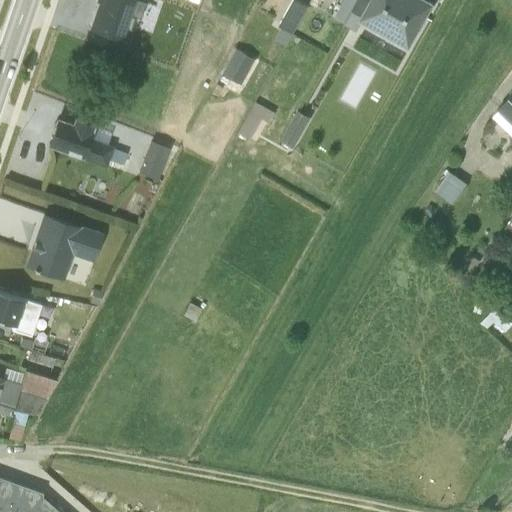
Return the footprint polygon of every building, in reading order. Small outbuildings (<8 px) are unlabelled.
[(130,0),(95,0),(86,27),(118,38),(130,0)] [(284,47),(307,6),(296,0),(291,0),(277,25),(280,27),(272,40),(284,47)] [(356,0),(342,0),(332,18),(343,24),(356,0)] [(408,48),(433,3),(428,0),(356,0),(343,24),(355,31),(361,22),(408,48)] [(254,59),(233,48),(220,73),(241,84),(254,59)] [(511,92),(495,110),(497,111),(492,116),(511,135),(511,92)] [(254,102),(237,133),(248,139),(259,119),(266,123),(272,112),(254,102)] [(310,118),(296,111),(279,140),(293,148),(310,118)] [(48,144),(106,166),(109,159),(121,164),(125,153),(113,148),(113,146),(106,143),(110,131),(74,119),(72,124),(56,119),(56,121),(54,122),(52,124),(51,127),(51,130),(52,132),(48,144)] [(167,148),(150,141),(138,171),(155,178),(167,148)] [(466,183),(448,170),(433,193),(451,205),(466,183)] [(41,213),(23,265),(62,280),(72,255),(92,262),(92,261),(102,233),(41,213)] [(511,213),(501,232),(511,239),(511,213)] [(479,261),(469,256),(462,269),(471,275),(479,261)] [(28,335),(38,303),(0,291),(0,319),(12,324),(10,329),(28,335)] [(182,315),(193,321),(199,309),(188,303),(182,315)] [(492,309),(485,317),(503,332),(511,324),(492,309)] [(26,360),(50,368),(53,359),(29,351),(26,360)] [(0,379),(0,410),(9,414),(13,415),(6,438),(19,439),(24,418),(26,413),(35,416),(55,380),(23,369),(22,373),(4,367),(0,380),(0,379)] [(41,492),(0,477),(0,511),(58,511),(40,496),(41,492)]
